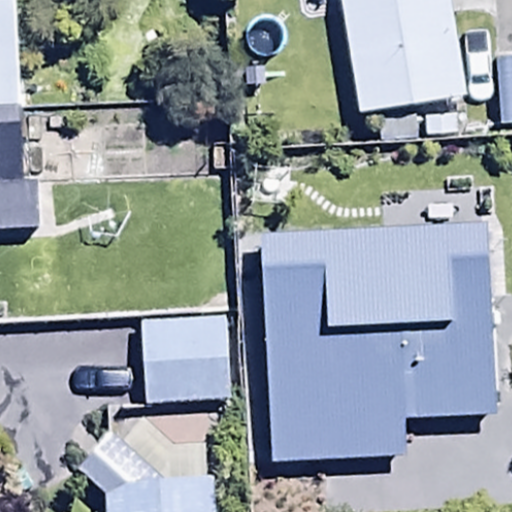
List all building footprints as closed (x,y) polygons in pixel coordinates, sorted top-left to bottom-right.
[(444,0),(333,0),(351,119),(460,103),(444,0)] [(0,7),(0,112),(16,112),(11,7),(0,7)] [(511,60),(488,62),(493,143),(511,141),(511,60)] [(16,112),(0,112),(0,236),(36,235),(34,187),(19,188),(16,112)] [(489,219),(236,235),(253,471),(404,459),(408,418),(495,418),(489,219)] [(134,329),(140,410),(224,404),(217,322),(134,329)] [(134,427),(114,444),(107,436),(68,469),(98,504),(98,511),(204,511),(203,483),(196,484),(194,453),(157,454),(134,427)]
